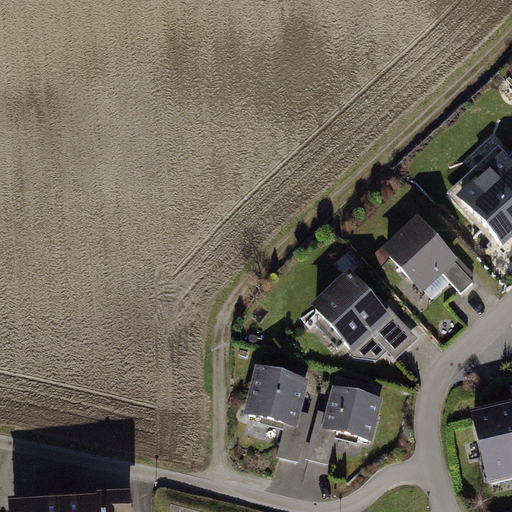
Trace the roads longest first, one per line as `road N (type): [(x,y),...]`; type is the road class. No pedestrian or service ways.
road 1 (track): [(218,490),(220,320),(254,273),(511,38)]
road 2 (residential): [(0,441),(314,511)]
road 3 (residential): [(434,467),(427,408),(445,369),(511,306)]
